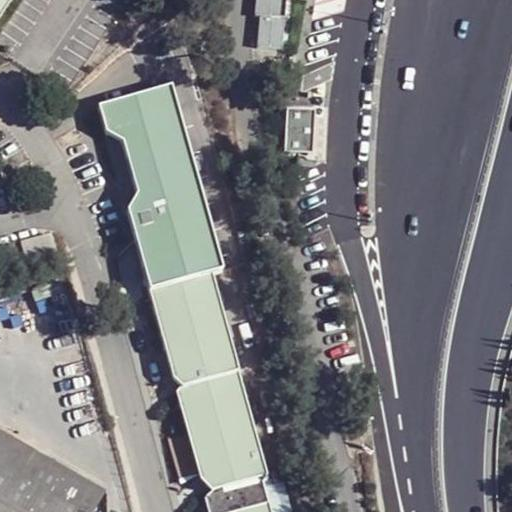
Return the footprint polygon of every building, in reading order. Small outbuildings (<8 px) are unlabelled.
[(254,0),(254,18),(257,18),(257,23),(256,55),(281,56),(283,0),(254,0)] [(219,273),(165,90),(93,111),(101,138),(117,147),(133,198),(124,215),(147,295),(209,276),(219,273)] [(325,155),(325,107),(297,107),(296,155),(325,155)] [(49,236),(18,245),(23,264),(53,255),(49,236)] [(12,247),(0,250),(0,266),(0,268),(16,263),(12,247)] [(232,352),(209,276),(147,295),(173,383),(181,390),(177,396),(181,412),(190,409),(208,471),(203,484),(214,494),(208,500),(211,511),(274,511),(265,480),(269,479),(268,476),(232,352)] [(208,471),(190,409),(181,412),(203,484),(208,471)] [(0,511),(94,511),(105,495),(0,434),(0,511)]
